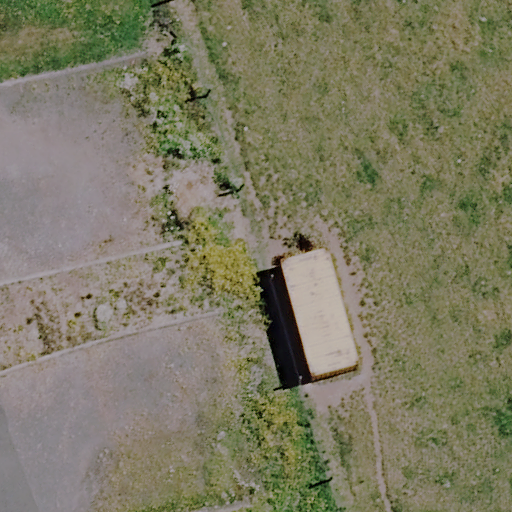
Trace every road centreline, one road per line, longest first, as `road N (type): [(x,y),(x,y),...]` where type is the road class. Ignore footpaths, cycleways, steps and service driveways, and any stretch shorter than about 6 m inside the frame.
road 1 (secondary): [(302,417),(55,511)]
road 2 (secondary): [(0,206),(222,186)]
